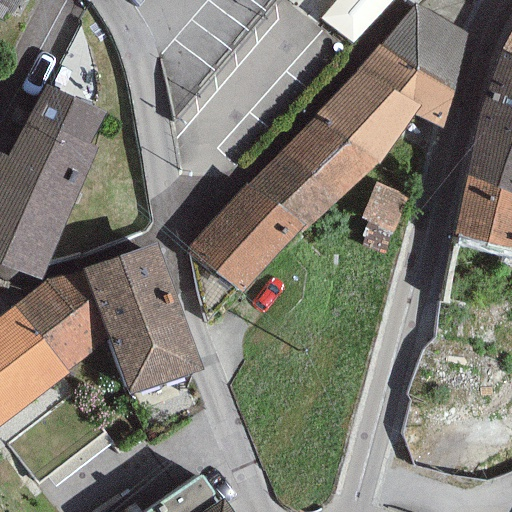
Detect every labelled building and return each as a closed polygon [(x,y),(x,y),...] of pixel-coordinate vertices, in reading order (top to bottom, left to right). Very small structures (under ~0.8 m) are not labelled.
[(131,0),(140,9),(147,0),(131,0)] [(335,0),(319,20),(352,44),(391,0),(335,0)] [(447,131),(476,37),(418,6),(315,117),(378,163),(414,115),(447,131)] [(511,28),(499,50),(511,55),(511,28)] [(482,109),(466,177),(511,195),(511,55),(499,50),(482,109)] [(103,112),(46,84),(6,157),(0,153),(0,264),(40,280),(97,148),(88,145),(103,112)] [(185,252),(242,293),(304,226),(378,163),(315,117),(246,184),(185,252)] [(511,195),(466,177),(454,235),(511,250),(511,195)] [(128,397),(202,371),(157,245),(83,269),(128,397)] [(46,280),(0,316),(0,425),(68,373),(67,371),(91,352),(87,301),(61,278),(46,280)] [(511,381),(511,362),(428,341),(412,402),(501,425),(511,381)] [(231,511),(223,499),(219,501),(200,475),(145,511),(231,511)]
